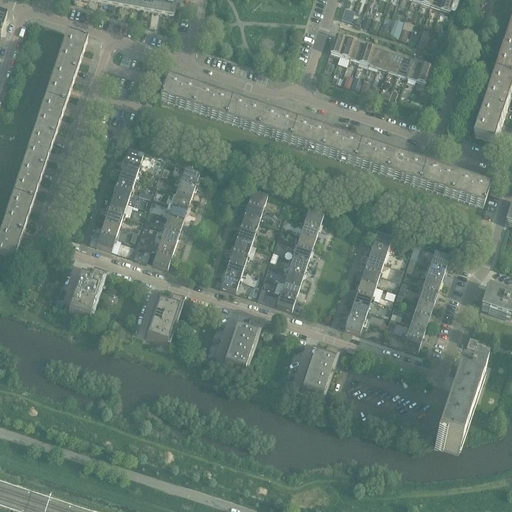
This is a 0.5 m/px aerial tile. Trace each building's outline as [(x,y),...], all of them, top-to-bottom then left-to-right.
[(110,0),(109,6),(120,8),(121,0),(110,0)] [(121,0),(120,8),(131,10),(132,0),(121,0)] [(132,0),(131,10),(141,12),(143,0),(132,0)] [(143,0),(141,12),(152,14),(154,0),(143,0)] [(154,0),(152,14),(163,16),(165,0),(154,0)] [(165,0),(163,16),(174,18),(175,10),(179,11),(181,1),(177,0),(176,0),(165,0)] [(423,0),(421,6),(431,9),(433,0),(423,0)] [(433,0),(431,9),(440,12),(443,0),(433,0)] [(443,0),(440,12),(450,15),(454,0),(443,0)] [(396,21),(392,38),(409,42),(413,25),(396,21)] [(67,38),(56,70),(76,76),(87,44),(67,38)] [(340,59),(345,42),(335,39),(330,56),(340,59)] [(355,45),(345,42),(340,59),(349,62),(355,45)] [(511,78),(511,42),(508,42),(498,74),(511,78)] [(364,49),(355,45),(349,62),(359,65),(364,49)] [(374,52),(364,49),(359,65),(368,69),(374,52)] [(383,55),(374,52),(368,69),(378,72),(383,55)] [(393,58),(383,55),(378,72),(387,75),(393,58)] [(402,61),(393,58),(387,75),(397,78),(402,61)] [(412,64),(402,61),(397,78),(406,81),(412,64)] [(421,68),(412,64),(406,81),(416,84),(421,68)] [(431,71),(421,68),(416,84),(426,88),(431,71)] [(56,70),(45,101),(65,108),(76,76),(56,70)] [(511,78),(498,74),(487,106),(507,113),(511,97),(511,78)] [(192,112),(199,92),(167,81),(160,101),(192,112)] [(199,92),(192,112),(224,123),(231,103),(199,92)] [(45,101),(35,134),(55,140),(65,108),(45,101)] [(263,113),(231,103),(224,123),(256,133),(263,113)] [(496,145),(507,113),(487,106),(476,139),(496,145)] [(295,124),(263,113),(256,133),(289,144),(295,124)] [(289,144),(321,155),(328,135),(295,124),(289,144)] [(35,134),(24,166),(44,172),(55,140),(35,134)] [(360,146),(328,135),(321,155),(353,166),(360,146)] [(353,166),(386,177),(392,157),(360,146),(353,166)] [(128,155),(124,167),(139,172),(143,160),(128,155)] [(425,168),(392,157),(386,177),(418,188),(425,168)] [(24,166),(13,198),(33,205),(44,172),(24,166)] [(135,184),(139,172),(124,167),(120,179),(135,184)] [(418,188),(450,199),(457,179),(425,168),(418,188)] [(184,173),(180,185),(195,191),(199,178),(184,173)] [(131,196),(135,184),(120,179),(116,190),(131,196)] [(489,189),(457,179),(450,199),(483,209),(489,189)] [(191,202),(195,191),(180,185),(176,197),(191,202)] [(127,207),(131,196),(116,190),(112,202),(127,207)] [(252,196),(248,208),(263,213),(267,201),(252,196)] [(187,214),(191,202),(176,197),(172,209),(187,214)] [(22,237),(33,205),(13,198),(2,230),(22,237)] [(123,219),(127,207),(112,202),(108,214),(123,219)] [(259,225),(263,213),(248,208),(244,220),(259,225)] [(183,226),(187,214),(172,209),(168,221),(183,226)] [(119,231),(123,219),(108,214),(104,226),(119,231)] [(308,215),(304,227),(319,232),(323,220),(308,215)] [(244,220),(240,232),(255,237),(259,225),(244,220)] [(179,238),(183,226),(168,221),(164,233),(179,238)] [(115,243),(119,231),(104,226),(100,238),(115,243)] [(304,227),(300,239),(315,244),(319,232),(304,227)] [(22,237),(2,230),(0,237),(0,266),(11,270),(22,237)] [(251,249),(255,237),(240,232),(236,244),(251,249)] [(175,250),(179,238),(164,233),(160,245),(175,250)] [(111,255),(115,243),(100,238),(96,250),(111,255)] [(372,250),(387,255),(391,243),(376,238),(372,250)] [(300,239),(296,251),(311,256),(315,244),(300,239)] [(247,261),(251,249),(236,244),(232,256),(247,261)] [(171,262),(175,250),(160,245),(156,257),(171,262)] [(383,267),(387,255),(372,250),(368,262),(383,267)] [(412,250),(409,274),(414,274),(416,264),(423,265),(424,258),(420,257),(421,251),(412,250)] [(296,251),(292,263),(307,268),(311,256),(296,251)] [(232,256),(228,267),(243,273),(247,261),(232,256)] [(167,274),(171,262),(156,257),(152,269),(167,274)] [(434,257),(430,269),(445,274),(449,262),(434,257)] [(379,279),(383,267),(368,262),(364,274),(379,279)] [(292,263),(288,274),(303,279),(307,268),(292,263)] [(239,285),(243,273),(228,267),(224,279),(239,285)] [(441,286),(445,274),(430,269),(426,281),(441,286)] [(393,282),(400,284),(404,272),(397,270),(393,282)] [(288,274),(284,286),(299,291),(303,279),(288,274)] [(375,290),(379,279),(364,274),(360,285),(375,290)] [(89,322),(98,295),(103,280),(106,281),(106,280),(93,276),(91,282),(81,278),(80,279),(81,280),(69,315),(68,315),(89,322)] [(220,292),(235,297),(239,285),(224,279),(220,292)] [(426,281),(422,293),(437,298),(441,286),(426,281)] [(371,302),(375,290),(360,285),(356,297),(371,302)] [(295,303),(299,291),(284,286),(280,298),(295,303)] [(511,299),(510,298),(511,296),(505,294),(504,297),(487,291),(480,312),(511,322),(511,299)] [(433,310),(437,298),(422,293),(418,305),(433,310)] [(368,314),(371,302),(356,297),(352,309),(368,314)] [(291,315),(295,303),(280,298),(276,310),(291,315)] [(167,349),(176,321),(181,306),(184,307),(184,306),(171,301),(169,308),(158,304),(158,305),(159,306),(147,341),(146,341),(146,342),(167,349)] [(418,305),(414,317),(429,322),(433,310),(418,305)] [(364,326),(368,314),(352,309),(348,321),(364,326)] [(425,333),(429,322),(414,317),(410,328),(425,333)] [(359,338),(364,326),(348,321),(344,333),(359,338)] [(244,375),(254,347),(259,332),(261,333),(261,332),(248,328),(246,334),(236,331),(236,332),(237,332),(225,367),(224,367),(223,368),(244,375)] [(410,328),(406,340),(421,345),(425,333),(410,328)] [(417,358),(421,345),(406,340),(402,352),(417,358)] [(322,401),(332,373),(337,358),(339,359),(339,358),(326,354),(324,360),(314,357),(313,358),(315,358),(312,367),(303,393),(302,393),(301,394),(322,401)] [(458,457),(462,446),(484,380),(463,373),(460,381),(457,380),(453,393),(438,439),(437,442),(440,443),(437,450),(458,457)]
